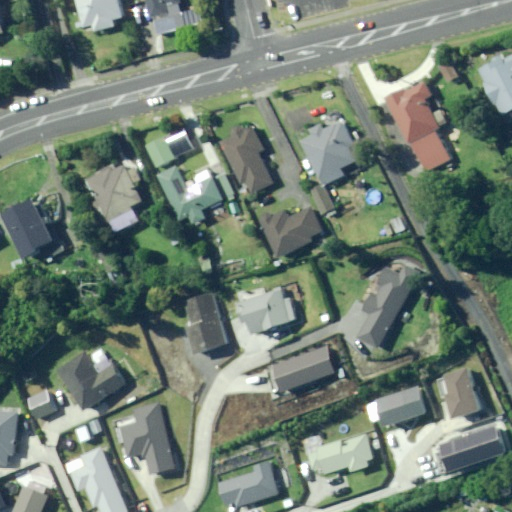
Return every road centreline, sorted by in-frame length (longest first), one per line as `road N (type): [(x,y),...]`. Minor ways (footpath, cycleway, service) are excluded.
road 1 (secondary): [(259,57),(0,131)]
road 2 (secondary): [(507,0),(259,57)]
road 3 (unknown): [(187,511),(217,392),(266,356)]
